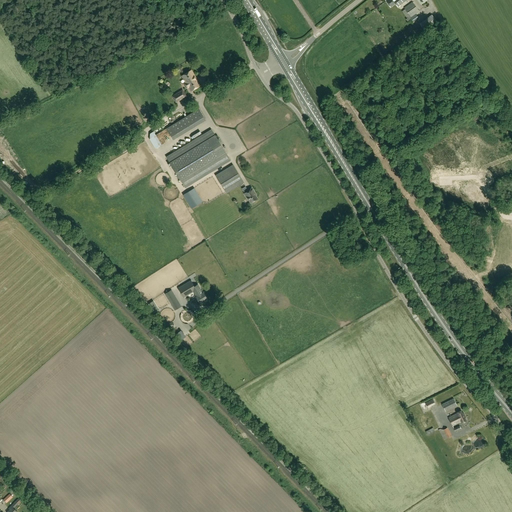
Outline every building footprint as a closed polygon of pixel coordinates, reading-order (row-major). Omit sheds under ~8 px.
[(404,8),(410,16),(406,19),(408,22),(412,19),(414,21),(418,18),(415,13),(419,11),(413,2),(404,8)] [(419,24),(424,31),(437,22),(432,15),(419,24)] [(196,79),(191,70),(182,76),(186,82),(184,83),(187,88),(190,86),(192,90),(199,86),(195,79),(196,79)] [(291,79),(288,81),(294,93),(297,91),(291,79)] [(172,96),(176,102),(186,96),(183,90),(172,96)] [(199,109),(166,128),(173,139),(205,119),(199,109)] [(166,156),(185,188),(230,160),(211,129),(166,156)] [(323,131),(320,132),(326,145),(329,144),(323,131)] [(156,147),(160,146),(155,135),(151,137),(156,147)] [(236,156),(239,153),(232,147),(230,150),(236,156)] [(5,151),(14,163),(17,160),(8,148),(5,151)] [(216,175),(226,193),(244,182),(233,164),(216,175)] [(196,187),(184,194),(191,206),(203,199),(196,187)] [(251,187),(247,190),(248,191),(245,193),(251,203),(257,199),(253,192),(254,192),(251,187)] [(200,287),(197,289),(191,280),(178,288),(184,297),(193,291),(200,302),(207,298),(204,293),(203,293),(200,287)] [(166,293),(175,309),(180,306),(171,290),(166,293)] [(454,398),(442,404),(445,411),(457,405),(454,398)] [(433,399),(425,403),(428,408),(435,404),(433,399)] [(466,421),(465,418),(466,417),(464,413),(463,413),(461,410),(457,412),(457,413),(448,418),(453,426),(461,421),(462,423),(466,421)] [(448,438),(452,436),(447,427),(444,429),(448,438)] [(4,499),(7,502),(12,497),(9,494),(4,499)] [(16,511),(17,511),(15,509),(22,501),(19,498),(8,509),(10,510),(7,511),(16,511)]
